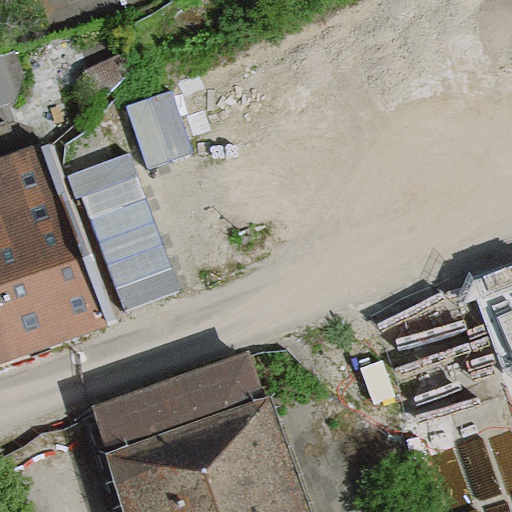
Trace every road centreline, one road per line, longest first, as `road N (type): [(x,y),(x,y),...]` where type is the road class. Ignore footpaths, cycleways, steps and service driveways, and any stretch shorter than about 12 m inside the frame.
road 1 (residential): [(422,256),(0,412)]
road 2 (residential): [(422,256),(511,509)]
